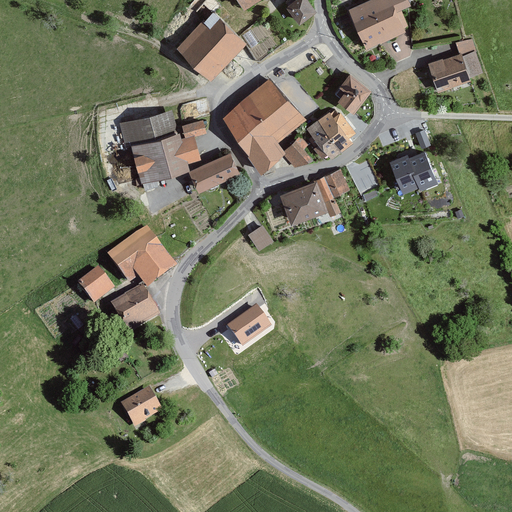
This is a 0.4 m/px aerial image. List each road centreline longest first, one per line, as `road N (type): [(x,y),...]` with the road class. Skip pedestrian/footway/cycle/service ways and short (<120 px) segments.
road 1 (residential): [(264,188),(187,263),(176,285),(179,344),(214,398)]
road 2 (residential): [(264,188),(221,125),(223,99),(327,33)]
road 3 (unclassified): [(354,511),(261,454),(214,398)]
road 4 (residential): [(387,109),(362,144),(264,188)]
road 5 (residential): [(387,109),(511,116)]
